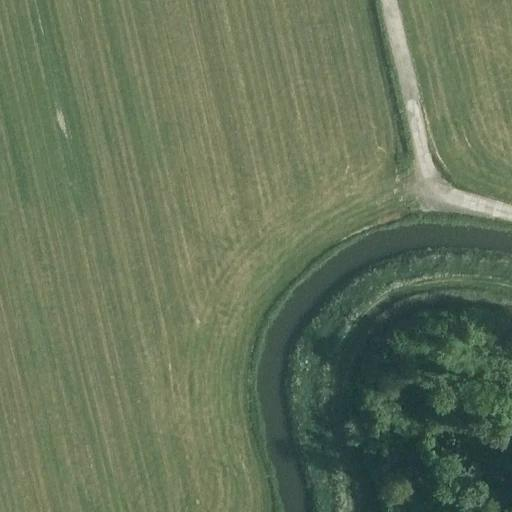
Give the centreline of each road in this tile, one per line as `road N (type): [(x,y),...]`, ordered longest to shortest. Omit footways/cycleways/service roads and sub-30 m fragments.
road 1 (track): [(511,288),(427,280),(383,294),(352,324),(336,374),(346,511)]
road 2 (track): [(511,215),(446,201),(433,187),(388,0)]
